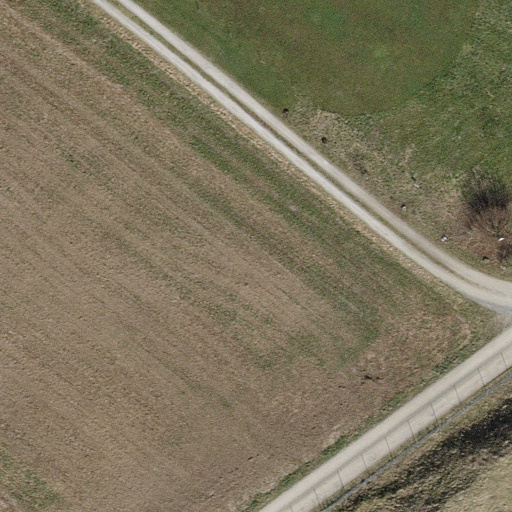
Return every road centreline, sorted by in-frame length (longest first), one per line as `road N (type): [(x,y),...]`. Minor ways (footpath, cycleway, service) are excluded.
road 1 (track): [(511,310),(433,260),(106,0)]
road 2 (track): [(292,511),(511,351)]
